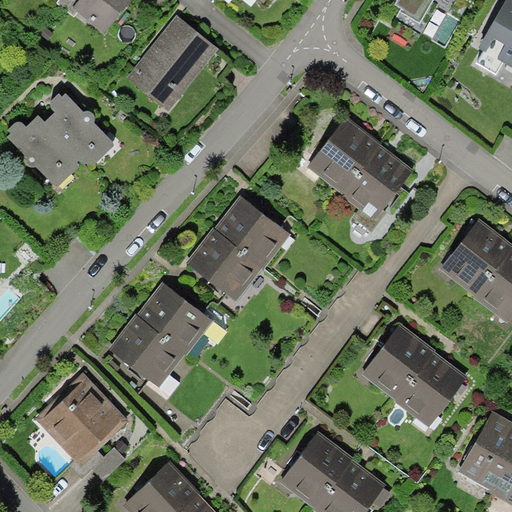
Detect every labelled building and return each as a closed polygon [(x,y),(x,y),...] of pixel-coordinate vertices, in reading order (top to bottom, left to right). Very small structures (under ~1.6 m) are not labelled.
[(132,0),(60,0),(54,8),(74,23),(78,17),(104,37),(132,0)] [(397,0),(395,4),(402,8),(400,11),(420,23),(433,0),(397,0)] [(511,0),(505,0),(478,47),(511,67),(511,0)] [(215,53),(171,19),(123,81),(167,115),(215,53)] [(83,111),(65,92),(62,96),(58,93),(53,98),(52,99),(51,102),(50,104),(51,106),(52,107),(55,111),(44,121),(38,115),(25,125),(24,123),(22,122),(20,121),(18,121),(15,122),(8,129),(10,134),(8,136),(25,155),(24,162),(30,166),(36,166),(55,185),(79,165),(76,162),(79,160),(83,163),(93,165),(114,143),(93,123),(94,121),(94,118),(94,117),(94,115),(93,113),(92,111),(89,110),(87,110),(85,111),(83,111)] [(379,145),(345,119),(307,167),(341,194),(379,145)] [(413,171),(379,145),(341,194),(375,220),(413,171)] [(236,193),(208,227),(262,270),(289,236),(236,193)] [(510,246),(476,219),(435,271),(469,297),(510,246)] [(208,227),(181,260),(235,303),(262,270),(208,227)] [(511,312),(511,247),(510,246),(469,297),(503,324),(511,312)] [(157,280),(130,315),(183,358),(211,323),(157,280)] [(130,315),(102,349),(156,392),(183,358),(130,315)] [(431,351),(398,326),(362,374),(395,399),(431,351)] [(464,376),(431,351),(395,399),(428,424),(464,376)] [(33,421),(76,466),(126,419),(83,373),(33,421)] [(511,453),(511,424),(490,413),(455,477),(489,496),(511,453)] [(313,511),(350,463),(316,437),(277,489),(307,511),(313,511)] [(104,460),(95,450),(75,469),(83,477),(92,469),(102,480),(125,459),(116,449),(104,460)] [(511,453),(489,496),(511,508),(511,453)] [(175,511),(195,492),(165,462),(119,508),(123,511),(175,511)] [(366,511),(384,488),(350,463),(313,511),(366,511)] [(215,511),(195,492),(175,511),(215,511)]
